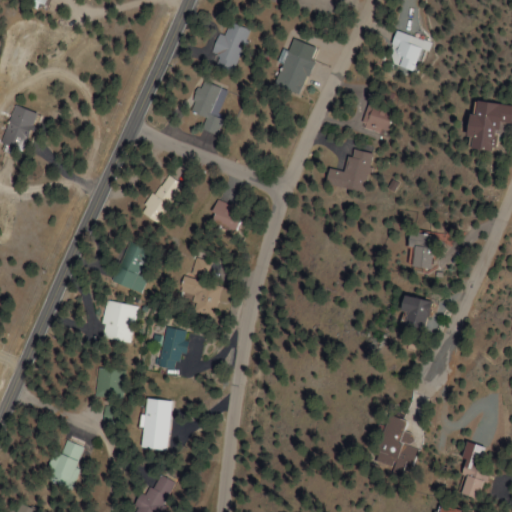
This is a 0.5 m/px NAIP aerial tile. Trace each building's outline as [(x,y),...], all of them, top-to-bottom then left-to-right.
[(20,0),(36,8),(40,0),(20,0)] [(214,32),(206,57),(234,66),(246,27),(224,20),(220,34),(214,32)] [(391,44),(398,47),(392,62),(413,71),(422,48),(410,43),(413,37),(398,30),(391,44)] [(300,96),(311,60),(281,51),(269,86),(300,96)] [(218,87),(196,80),(186,112),(203,118),(199,130),(214,135),(219,118),(209,115),(218,87)] [(509,105),(470,101),(468,115),(462,114),(459,138),(464,138),(463,149),(490,152),(494,122),(507,123),(509,105)] [(32,113),(11,105),(0,133),(0,145),(17,152),(32,113)] [(394,113),(369,105),(362,127),(387,135),(394,113)] [(365,192),(373,154),(350,149),(345,172),(326,168),(323,184),(365,192)] [(136,211),(153,224),(181,187),(164,174),(136,211)] [(229,235),(241,214),(217,199),(204,220),(229,235)] [(433,236),(406,233),(405,247),(410,248),(408,267),(430,269),(433,236)] [(110,284),(139,293),(152,252),(122,243),(110,284)] [(189,274),(207,277),(210,259),(192,256),(189,274)] [(220,284),(179,278),(177,296),(188,298),(186,312),(215,316),(220,284)] [(393,310),(402,312),(400,326),(422,330),(427,301),(396,296),(393,310)] [(96,338),(128,343),(134,306),(102,301),(96,338)] [(177,371),(187,332),(165,327),(155,366),(177,371)] [(120,399),(123,369),(94,367),(91,396),(120,399)] [(169,400),(138,397),(134,448),(165,450),(169,400)] [(100,425),(115,425),(115,405),(101,404),(100,425)] [(406,421),(388,414),(370,460),(410,475),(420,449),(411,446),(415,435),(403,430),(406,421)] [(36,478),(62,488),(78,446),(60,440),(55,454),(46,451),(36,478)] [(461,498),(481,496),(480,467),(459,468),(461,498)] [(167,511),(167,478),(153,478),(153,485),(144,485),(144,493),(131,493),(131,511),(167,511)]
